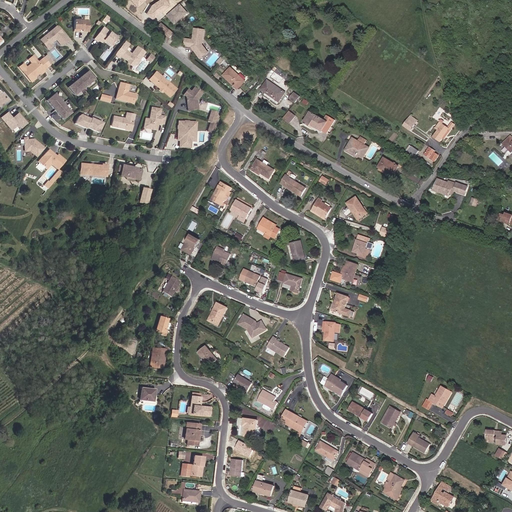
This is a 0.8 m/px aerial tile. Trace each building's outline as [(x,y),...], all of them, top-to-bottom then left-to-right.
[(138,8),(147,0),(133,0),(132,1),(138,8)] [(158,16),(170,8),(164,0),(163,0),(152,8),(147,16),(155,21),(158,16)] [(188,13),(180,4),(167,15),(175,24),(188,13)] [(91,32),(91,21),(76,20),(76,31),(82,31),(82,30),(85,30),(85,31),(91,32)] [(160,24),(157,28),(170,37),(173,33),(160,24)] [(69,39),(58,26),(42,39),(48,46),(51,43),(55,40),(55,38),(56,37),(62,44),(69,39)] [(119,37),(105,27),(96,39),(100,42),(101,40),(104,43),(106,40),(113,45),(119,37)] [(193,31),(192,41),(185,41),(185,48),(191,49),(200,60),(208,54),(203,46),(204,32),(193,31)] [(147,52),(140,46),(134,54),(128,49),(131,45),(126,42),(118,53),(122,56),(123,55),(126,57),(127,57),(130,59),(131,62),(134,65),(138,64),(147,52)] [(150,53),(146,59),(150,62),(154,56),(150,53)] [(46,70),(45,69),(39,62),(34,55),(29,59),(33,63),(32,65),(30,67),(28,67),(25,63),(20,67),(32,81),(36,77),(37,74),(38,73),(43,73),(46,70)] [(273,62),(278,66),(282,60),(277,57),(273,62)] [(48,67),(42,59),(39,62),(45,69),(48,67)] [(178,88),(163,76),(157,71),(154,75),(160,80),(165,85),(162,89),(163,89),(164,90),(164,91),(171,97),(178,88)] [(237,91),(244,83),(230,71),(222,79),(237,91)] [(86,88),(95,80),(88,72),(79,80),(86,88)] [(165,85),(160,80),(153,75),(150,79),(162,89),(165,85)] [(267,79),(261,87),(277,100),(284,93),(267,79)] [(86,88),(79,80),(69,88),(76,96),(86,88)] [(129,92),(131,85),(122,82),(120,90),(121,92),(120,95),(119,94),(118,98),(136,103),(138,94),(129,92)] [(198,100),(203,93),(195,87),(192,92),(189,89),(185,95),(188,97),(188,98),(189,98),(189,101),(188,103),(189,111),(195,110),(195,105),(199,105),(198,100)] [(10,100),(3,91),(0,93),(0,105),(1,107),(10,100)] [(64,103),(56,94),(48,100),(56,110),(64,103)] [(301,101),(296,97),(292,102),(296,106),(301,101)] [(72,113),(64,103),(56,110),(64,120),(72,113)] [(165,123),(166,116),(161,115),(162,109),(153,107),(151,118),(147,118),(146,123),(149,124),(150,124),(149,127),(158,129),(159,125),(158,124),(159,122),(165,123)] [(290,124),(297,115),(290,110),(283,118),(290,124)] [(54,111),(50,114),(56,120),(60,117),(54,111)] [(28,123),(19,112),(13,117),(8,112),(3,117),(13,129),(19,124),(22,128),(28,123)] [(133,127),(134,122),(133,122),(133,120),(135,121),(136,115),(128,113),(127,119),(115,116),(114,126),(119,127),(119,126),(122,127),(122,128),(128,129),(128,126),(133,127)] [(215,123),(217,114),(211,113),(209,121),(212,122),(215,123)] [(88,127),(92,119),(82,115),(79,117),(76,123),(88,129),(88,127)] [(333,131),(337,124),(328,118),(327,119),(325,123),(313,116),(308,126),(323,135),(324,134),(329,137),(329,136),(332,137),(335,132),(333,131)] [(418,121),(412,116),(404,126),(411,131),(418,121)] [(100,133),(104,123),(92,118),(92,119),(88,127),(100,133)] [(192,129),(193,121),(187,121),(187,120),(183,120),(182,121),(177,120),(177,124),(176,125),(176,128),(176,133),(179,133),(179,135),(178,135),(178,139),(178,146),(189,146),(189,140),(190,139),(190,131),(192,129)] [(451,131),(444,126),(439,132),(435,138),(441,143),(451,131)] [(46,149),(36,139),(35,140),(33,141),(33,140),(29,140),(29,138),(26,138),(27,151),(32,151),(39,157),(46,149)] [(359,141),(357,146),(364,150),(366,145),(359,141)] [(364,150),(357,146),(352,143),(345,155),(362,165),(368,152),(364,150)] [(415,161),(420,154),(413,149),(408,156),(415,161)] [(67,162),(59,155),(58,157),(50,150),(40,162),(48,169),(53,164),(59,170),(60,170),(67,162)] [(435,154),(430,150),(425,157),(434,163),(438,158),(434,155),(435,154)] [(271,170),(255,159),(248,168),(256,174),(257,172),(266,178),(271,170)] [(106,177),(107,166),(102,165),(102,167),(81,164),(80,174),(89,175),(103,176),(105,177),(106,177)] [(383,165),(378,174),(391,183),(397,173),(383,165)] [(140,180),(142,171),(138,170),(138,169),(123,166),(123,167),(121,166),(119,171),(122,172),(121,176),(127,178),(128,180),(134,181),(136,179),(140,180)] [(49,188),(63,172),(60,170),(59,170),(46,186),(49,188)] [(298,195),(304,186),(285,175),(280,182),(283,184),(282,186),(298,195)] [(322,175),(319,180),(325,183),(327,178),(322,175)] [(448,197),(449,195),(451,189),(455,190),(454,194),(465,196),(467,189),(448,183),(448,184),(437,180),(433,191),(448,197)] [(215,196),(212,202),(220,207),(223,201),(225,201),(230,193),(228,192),(230,190),(219,184),(213,195),(215,196)] [(153,189),(144,187),(140,203),(148,206),(153,189)] [(315,210),(324,216),(330,207),(320,201),(321,200),(317,197),(309,210),(313,213),(315,210)] [(356,217),(365,212),(355,197),(345,202),(350,211),(352,210),(356,217)] [(470,204),(477,206),(479,199),(473,197),(470,204)] [(234,201),(230,211),(245,219),(250,209),(234,201)] [(323,219),(324,216),(315,210),(313,213),(323,219)] [(505,219),(498,216),(496,221),(511,227),(511,219),(511,220),(511,219),(506,217),(505,219)] [(262,218),(261,220),(273,228),(275,226),(262,218)] [(262,232),(268,236),(272,238),(278,228),(275,226),(273,228),(261,220),(256,228),(262,232)] [(382,227),(379,235),(385,237),(388,229),(382,227)] [(189,255),(198,241),(189,235),(181,249),(189,255)] [(370,249),(372,244),(368,242),(369,239),(357,235),(352,251),(362,255),(364,247),(370,249)] [(303,257),(300,241),(289,244),(293,260),(303,257)] [(225,251),(225,250),(218,247),(213,258),(219,260),(218,262),(225,265),(224,268),(228,270),(231,262),(228,261),(231,254),(225,251)] [(345,266),(343,273),(342,274),(333,271),(330,278),(336,280),(338,275),(341,277),(342,278),(352,282),(357,265),(347,261),(345,266)] [(249,271),(244,281),(256,286),(260,277),(249,271)] [(278,271),(275,279),(281,281),(284,273),(278,271)] [(291,290),(296,292),(301,279),(285,274),(282,283),(292,286),(291,290)] [(169,275),(162,291),(171,296),(179,280),(169,275)] [(330,310),(348,316),(350,310),(343,308),(347,296),(336,293),(330,310)] [(217,301),(208,318),(218,323),(228,306),(217,301)] [(266,329),(261,321),(256,323),(255,321),(254,321),(252,320),(252,319),(244,314),(238,323),(247,329),(250,334),(255,331),(257,334),(266,329)] [(155,330),(159,331),(161,332),(160,333),(165,335),(168,329),(166,328),(169,318),(160,315),(155,330)] [(334,322),(325,321),(325,330),(324,339),(333,339),(334,322)] [(289,348),(275,340),(276,339),(272,337),(267,347),(284,357),(289,348)] [(154,357),(152,365),(161,367),(164,348),(158,347),(157,355),(154,354),(156,347),(151,347),(150,356),(154,357)] [(204,347),(198,353),(204,361),(205,360),(211,366),(217,361),(204,347)] [(205,360),(204,361),(202,363),(208,369),(211,366),(205,360)] [(325,386),(328,388),(334,378),(335,376),(331,374),(325,386)] [(251,383),(238,375),(233,383),(238,386),(244,390),(247,391),(251,383)] [(348,386),(334,378),(328,388),(342,396),(348,386)] [(153,389),(140,387),(139,399),(152,400),(153,389)] [(426,402),(424,407),(430,410),(434,403),(443,408),(452,392),(443,388),(437,398),(433,396),(429,404),(426,402)] [(268,394),(269,392),(264,389),(257,400),(273,410),(277,403),(274,401),(276,399),(268,394)] [(192,406),(191,414),(208,416),(209,407),(198,406),(199,397),(189,396),(189,405),(192,406)] [(369,412),(352,402),(349,407),(352,409),(350,413),(364,421),(369,412)] [(383,422),(392,407),(390,406),(380,421),(383,422)] [(392,407),(383,422),(391,427),(401,412),(392,407)] [(300,419),(290,413),(287,411),(281,421),(299,432),(304,424),(299,421),(300,419)] [(246,426),(245,437),(255,438),(257,420),(245,418),(244,426),(246,426)] [(304,424),(299,432),(302,434),(308,424),(300,419),(299,421),(304,424)] [(198,424),(188,423),(187,433),(183,433),(183,438),(196,440),(198,424)] [(418,436),(420,434),(415,431),(409,441),(425,451),(429,444),(418,436)] [(496,443),(496,444),(505,445),(506,436),(500,436),(495,436),(495,432),(487,431),(487,442),(496,443)] [(338,453),(321,441),(315,449),(333,461),(338,453)] [(495,457),(502,461),(507,454),(499,449),(495,457)] [(365,461),(366,459),(354,451),(352,454),(365,461)] [(352,454),(346,463),(360,471),(361,469),(369,473),(375,464),(366,459),(365,461),(352,454)] [(189,473),(198,475),(199,461),(202,461),(202,456),(192,455),(191,463),(190,463),(189,473)] [(230,474),(242,475),(244,460),(231,459),(230,474)] [(178,474),(181,474),(181,467),(187,468),(188,462),(179,462),(178,474)] [(498,482),(496,485),(505,490),(507,487),(511,490),(511,471),(503,485),(498,482)] [(399,487),(403,480),(389,472),(384,480),(389,483),(386,488),(383,493),(395,499),(397,495),(397,494),(396,494),(399,487)] [(273,484),(255,479),(252,489),(270,495),(273,484)] [(441,488),(444,490),(447,492),(450,487),(443,484),(441,488)] [(197,491),(181,489),(180,500),(196,501),(197,491)] [(307,495),(291,490),(288,501),(304,506),(307,495)] [(439,503),(448,508),(454,499),(447,494),(444,498),(443,497),(444,495),(442,494),(438,492),(432,502),(437,505),(439,503)] [(342,511),(345,503),(328,494),(321,505),(327,508),(330,502),(338,507),(337,511),(342,511)]
